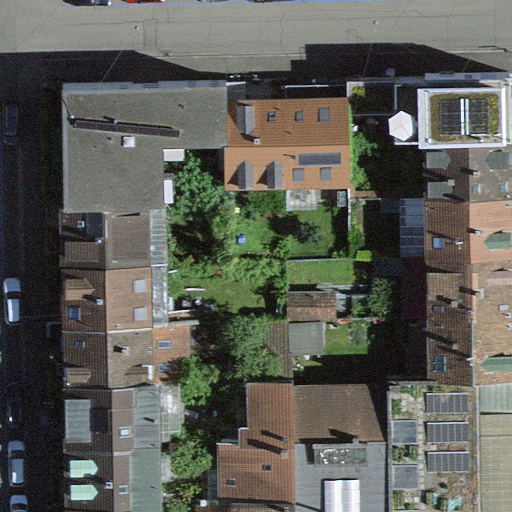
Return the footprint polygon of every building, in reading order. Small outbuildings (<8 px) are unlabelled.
[(509,133),(508,73),(427,74),(429,134),(509,133)] [(226,98),(226,78),(63,81),(65,201),(145,200),(163,199),(163,198),(164,197),(163,140),(184,139),(223,138),(227,138),(226,98)] [(287,177),(316,177),(317,177),(347,176),(347,136),(346,81),(313,82),(313,96),(286,97),(287,177)] [(287,177),(286,97),(285,97),(226,98),(227,138),(227,178),(286,177),(287,177)] [(429,134),(430,194),(510,193),(509,133),(429,134)] [(510,193),(430,194),(431,254),(511,253),(510,193)] [(65,201),(66,261),(146,260),(145,200),(65,201)] [(511,288),(511,253),(431,254),(432,314),(511,312),(511,288)] [(124,320),(147,320),(146,260),(66,261),(67,321),(124,320)] [(433,372),(433,374),(511,372),(511,312),(432,314),(433,372)] [(264,351),(265,375),(265,378),(291,377),(291,375),(291,349),(288,349),(288,317),(264,318),(263,318),(263,351),(264,351)] [(147,320),(124,320),(67,321),(69,381),(149,380),(147,320)] [(469,511),(468,436),(511,435),(511,372),(433,374),(389,375),(389,382),(390,435),(391,511),(469,511)] [(292,437),(291,384),(291,377),(265,378),(251,378),(252,436),(252,438),(292,437)] [(70,441),(157,440),(156,380),(149,380),(69,381),(70,441)] [(292,437),(390,435),(389,382),(386,382),(294,384),(291,384),(292,437)] [(391,511),(390,435),(292,437),(294,497),(293,511),(391,511)] [(222,438),(222,496),(223,498),(294,497),(292,437),(252,438),(222,438)] [(71,501),(158,500),(157,440),(70,441),(71,501)] [(293,511),(294,497),(223,498),(222,498),(220,498),(220,501),(220,511),(293,511)] [(70,511),(158,511),(158,500),(71,501),(70,511)]
